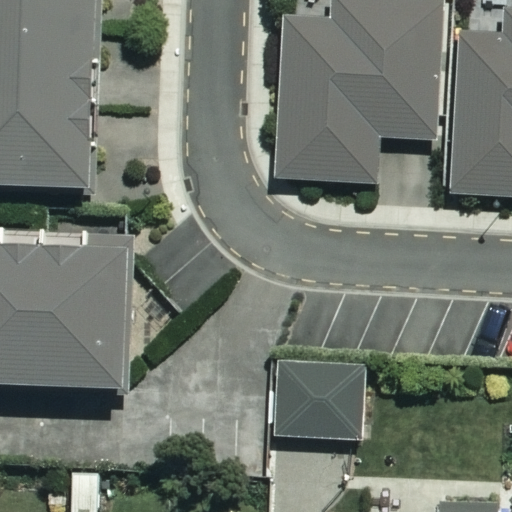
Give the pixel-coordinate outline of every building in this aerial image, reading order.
[(95,0),(0,0),(0,197),(88,201),(95,0)] [(452,39),(447,146),(445,200),(511,202),(511,0),(475,0),(474,40),(452,39)] [(447,146),(452,39),(453,11),(337,6),(336,33),(283,31),(277,185),(381,189),(383,144),(447,146)] [(0,396),(126,400),(131,234),(94,233),(93,266),(0,263),(0,396)] [(361,375),(283,370),(278,443),(357,448),(361,375)]
